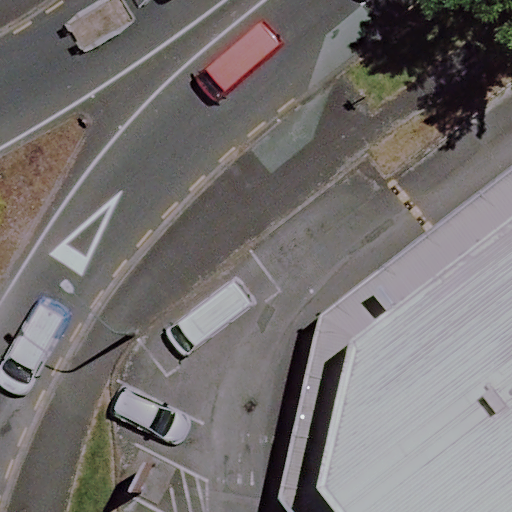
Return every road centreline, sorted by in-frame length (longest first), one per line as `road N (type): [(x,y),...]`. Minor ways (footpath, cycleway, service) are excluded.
road 1 (tertiary): [(214,24),(130,190),(0,405)]
road 2 (tertiary): [(0,97),(44,68),(214,24)]
